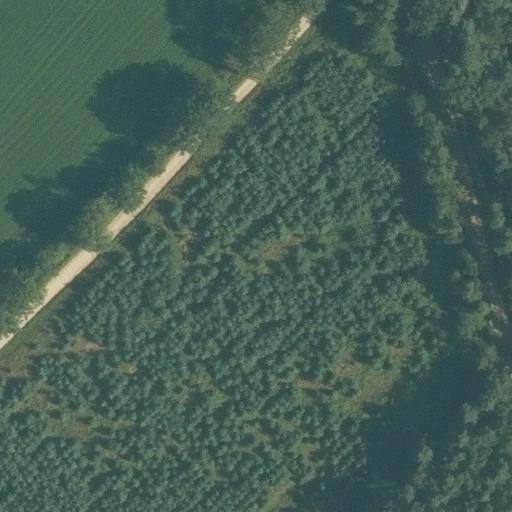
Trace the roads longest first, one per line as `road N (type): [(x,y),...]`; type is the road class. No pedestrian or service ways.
road 1 (track): [(0,330),(315,0)]
road 2 (track): [(511,348),(418,0)]
